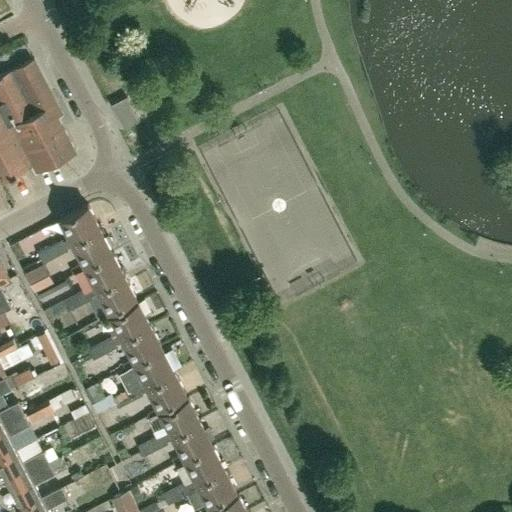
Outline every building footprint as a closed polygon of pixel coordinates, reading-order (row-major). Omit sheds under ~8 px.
[(56,102),(33,57),(0,74),(0,177),(1,180),(11,175),(12,176),(18,173),(18,172),(33,164),(36,171),(76,150),(58,115),(60,114),(54,103),(56,102)] [(126,96),(112,103),(124,126),(139,119),(126,96)] [(88,203),(61,217),(71,236),(73,240),(100,226),(88,203)] [(100,226),(73,240),(74,243),(85,263),(112,249),(100,226)] [(63,238),(51,245),(56,254),(68,248),(67,247),(66,244),(64,240),(63,238)] [(51,245),(38,251),(44,261),(56,254),(51,245)] [(112,249),(85,263),(96,284),(97,286),(124,272),(112,249)] [(0,308),(1,312),(11,306),(0,283),(0,282),(10,277),(0,258),(0,308)] [(42,265),(26,273),(34,289),(50,281),(42,265)] [(124,272),(97,286),(100,291),(109,310),(137,295),(124,272)] [(38,293),(42,300),(70,286),(66,278),(38,293)] [(85,288),(76,292),(81,302),(88,299),(93,296),(92,294),(90,290),(88,287),(88,286),(85,288)] [(76,292),(63,299),(69,309),(81,302),(76,292)] [(138,299),(111,313),(117,325),(121,332),(123,336),(150,322),(138,299)] [(150,322),(123,336),(125,340),(135,360),(163,346),(150,322)] [(43,329),(36,333),(50,362),(58,358),(43,329)] [(112,334),(100,340),(106,351),(118,345),(118,344),(116,340),(114,336),(112,334)] [(0,351),(14,344),(10,336),(0,341),(0,351)] [(0,363),(2,367),(31,352),(25,340),(0,353),(0,363)] [(100,340),(88,347),(94,357),(106,351),(100,340)] [(163,346),(135,360),(137,362),(147,381),(148,383),(175,369),(163,346)] [(16,384),(32,375),(27,366),(11,374),(16,384)] [(175,369),(148,383),(150,387),(160,406),(187,392),(175,369)] [(5,375),(0,377),(0,393),(11,388),(5,375)] [(130,387),(125,390),(131,400),(143,393),(142,391),(140,387),(139,385),(138,383),(130,387)] [(31,420),(77,396),(72,386),(26,410),(31,420)] [(125,390),(113,396),(118,406),(131,400),(125,390)] [(189,396),(161,410),(171,429),(171,430),(173,433),(201,419),(189,396)] [(18,400),(0,409),(0,423),(24,411),(18,400)] [(94,405),(72,414),(76,425),(99,415),(94,405)] [(114,409),(99,417),(108,434),(123,426),(114,409)] [(0,454),(16,447),(9,433),(30,423),(24,411),(0,423),(0,454)] [(201,419),(173,433),(175,437),(183,453),(185,457),(213,442),(201,419)] [(157,435),(151,438),(156,448),(168,442),(167,440),(166,437),(164,434),(163,432),(157,435)] [(151,438),(138,444),(144,455),(156,448),(151,438)] [(213,442),(185,457),(188,462),(196,477),(196,478),(197,480),(225,466),(213,442)] [(43,449),(23,459),(16,447),(0,454),(0,463),(9,481),(49,461),(43,449)] [(61,485),(41,495),(35,483),(55,472),(68,465),(62,454),(49,461),(9,481),(22,505),(20,506),(21,507),(62,485),(61,485)] [(225,466),(197,480),(200,485),(208,500),(209,503),(237,489),(225,466)] [(154,493),(169,486),(164,477),(149,484),(154,493)] [(186,481),(175,486),(181,496),(188,493),(193,490),(193,488),(190,484),(189,482),(188,480),(186,481)] [(62,485),(21,507),(23,511),(49,511),(47,507),(68,496),(62,485)] [(175,486),(163,492),(169,503),(181,496),(175,486)] [(140,511),(129,488),(111,497),(117,511),(140,511)] [(248,511),(238,492),(211,506),(213,511),(248,511)]
